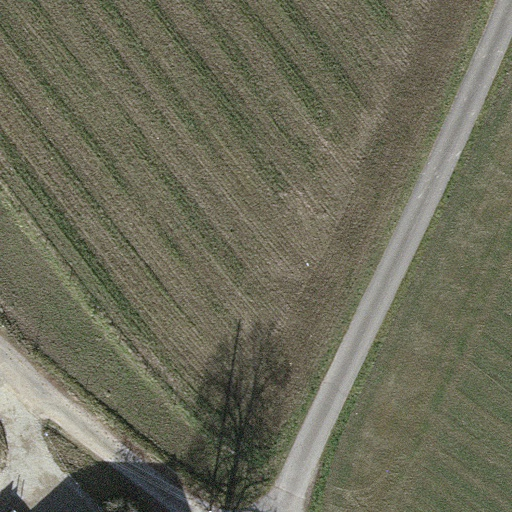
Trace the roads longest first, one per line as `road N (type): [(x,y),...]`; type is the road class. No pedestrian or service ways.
road 1 (track): [(286,511),(511,18)]
road 2 (track): [(186,511),(76,429),(0,353)]
